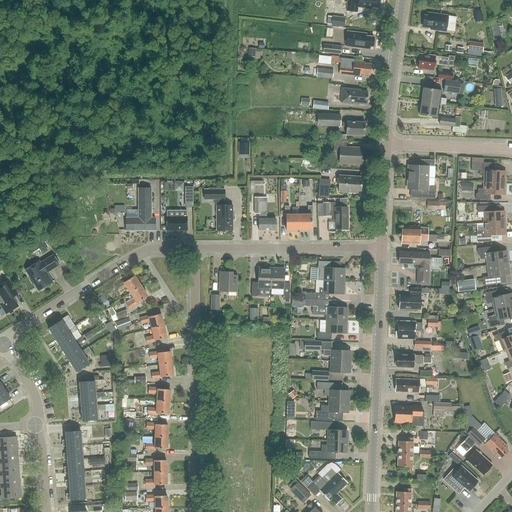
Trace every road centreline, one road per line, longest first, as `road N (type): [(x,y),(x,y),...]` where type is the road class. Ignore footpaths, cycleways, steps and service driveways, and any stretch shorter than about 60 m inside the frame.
road 1 (tertiary): [(369,511),(380,249)]
road 2 (unclassified): [(194,511),(193,249)]
road 3 (unclassified): [(193,249),(140,254),(0,344)]
road 4 (unclassified): [(380,249),(193,249)]
road 5 (tertiary): [(386,145),(401,0)]
road 6 (unclassified): [(511,152),(386,145)]
